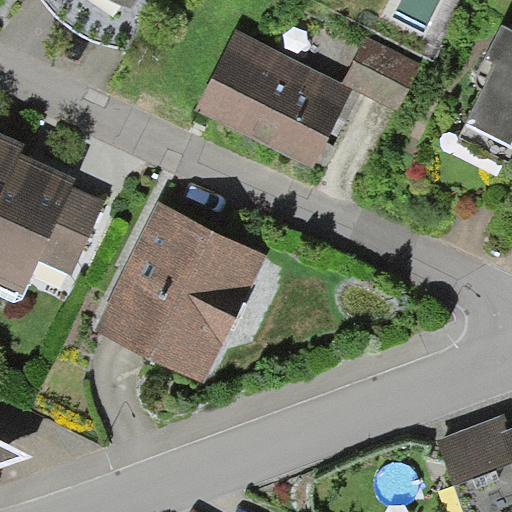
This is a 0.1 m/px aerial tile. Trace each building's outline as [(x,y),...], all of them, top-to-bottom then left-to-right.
[(98,0),(137,25),(153,0),(98,0)] [(511,47),(495,40),(480,74),(495,80),(467,143),(511,162),(511,47)] [(319,178),(358,97),(339,88),(240,41),(201,122),(319,178)] [(358,97),(401,118),(423,72),(361,42),(339,88),(358,97)] [(74,279),(108,205),(0,154),(0,296),(23,307),(43,264),(74,279)] [(102,333),(208,384),(268,259),(162,208),(102,333)] [(511,430),(508,419),(440,442),(462,511),(480,511),(511,501),(511,430)]
